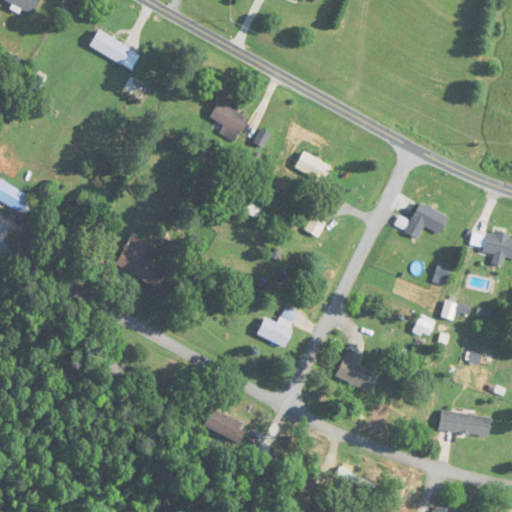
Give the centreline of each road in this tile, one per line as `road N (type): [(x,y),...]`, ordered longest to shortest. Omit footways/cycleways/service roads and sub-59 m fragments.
road 1 (residential): [(511,486),(381,449),(308,417),(0,250)]
road 2 (tertiary): [(511,190),(413,147),(148,0)]
road 3 (residential): [(413,147),(285,405)]
